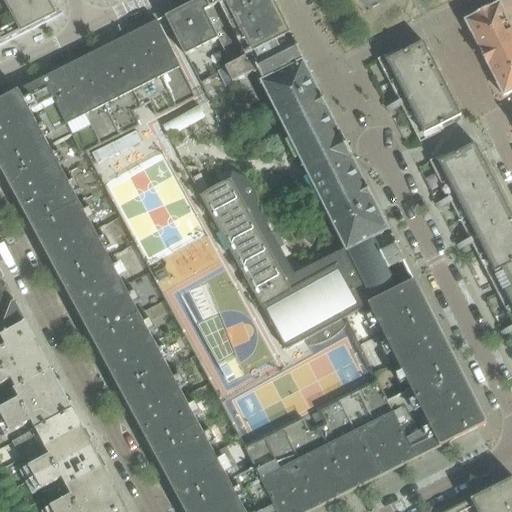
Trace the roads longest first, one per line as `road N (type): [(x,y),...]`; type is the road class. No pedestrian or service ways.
road 1 (residential): [(0,219),(157,511)]
road 2 (residential): [(511,409),(380,146)]
road 3 (residential): [(394,511),(511,456)]
